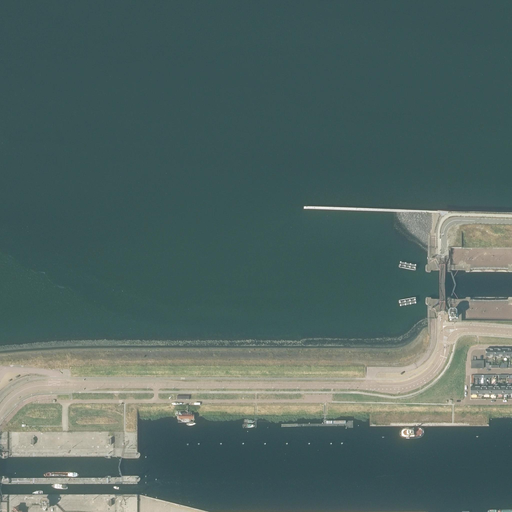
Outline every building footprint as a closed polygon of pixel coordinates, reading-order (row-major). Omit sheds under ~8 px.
[(511,264),(511,266),(508,266),(467,266),(465,263),(470,252),(466,251),(461,262),(460,262),(458,266),(428,266),(426,266),(426,272),(426,273),(430,273),(431,272),(431,271),(432,271),(441,271),(446,271),(447,271),(447,273),(450,273),(450,272),(450,271),(465,271),(465,272),(466,272),(466,273),(469,273),(470,272),(470,271),(471,271),(483,270),(497,270),(507,271),(508,271),(508,273),(511,273),(511,264)] [(511,297),(509,297),(508,298),(508,300),(489,300),(470,300),(470,298),(469,297),(466,297),(465,298),(465,299),(455,299),(451,299),(450,297),(446,297),(445,299),(431,299),(431,298),(430,297),(426,297),(426,298),(426,306),(458,305),(460,309),(461,309),(466,321),(470,319),(465,309),(467,306),(508,306),(511,306),(511,297)] [(485,357),(489,357),(489,358),(492,358),(492,357),(495,357),(495,349),(485,349),(485,357)] [(495,349),(495,357),(497,357),(497,358),(500,358),(500,357),(503,357),(503,349),(495,349)] [(511,349),(503,349),(503,357),(507,357),(507,358),(510,358),(510,357),(511,357),(511,349)] [(178,413),(178,414),(178,416),(179,416),(178,416),(178,418),(179,419),(192,420),(193,419),(193,417),(192,416),(189,416),(189,415),(189,413),(187,413),(187,411),(185,411),(185,410),(176,411),(176,413),(178,413)] [(46,509),(49,509),(49,505),(48,505),(48,503),(48,502),(46,500),(43,500),(41,502),(41,503),(41,505),(40,505),(40,509),(43,509),(43,510),(43,511),(44,511),(45,511),(46,510),(46,509)]
